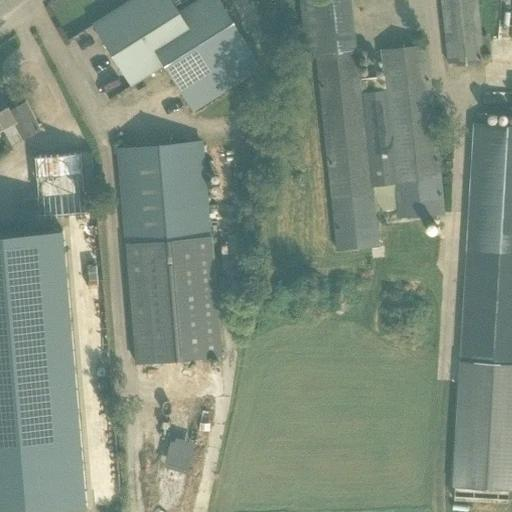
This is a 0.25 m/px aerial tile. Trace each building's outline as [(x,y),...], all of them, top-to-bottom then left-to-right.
[(169,0),(133,0),(92,26),(130,88),(163,67),(183,99),(253,54),(218,0),(197,0),(177,13),(169,0)] [(349,0),(299,0),(306,59),(314,58),(335,252),(378,247),(375,213),(372,187),(359,80),(349,0)] [(440,0),(447,65),(482,61),(475,0),(440,0)] [(382,77),(359,80),(372,187),(375,213),(396,211),(397,220),(444,214),(425,46),(378,50),(382,77)] [(0,95),(0,132),(13,126),(21,141),(41,131),(25,101),(8,110),(0,95)] [(511,486),(511,126),(475,125),(461,362),(451,502),(508,504),(509,486),(511,486)] [(252,153),(265,153),(265,128),(252,128),(252,153)] [(117,150),(134,365),(222,358),(212,237),(209,237),(201,143),(117,150)] [(0,511),(41,511),(19,246),(42,244),(65,510),(124,506),(93,152),(31,158),(36,220),(0,223),(0,511)]
